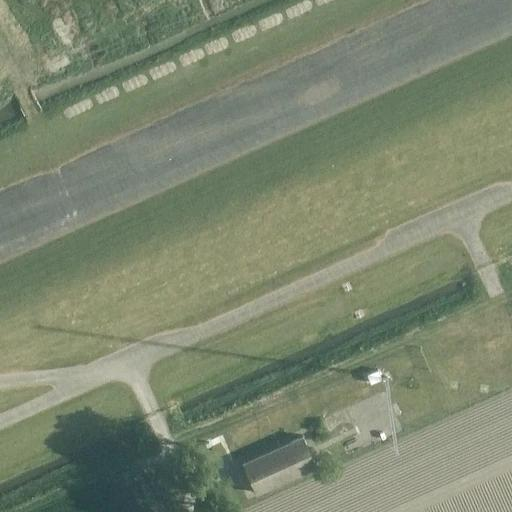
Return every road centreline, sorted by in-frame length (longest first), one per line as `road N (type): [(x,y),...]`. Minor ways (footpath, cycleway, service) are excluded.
road 1 (track): [(0,252),(511,24)]
road 2 (track): [(0,381),(124,363)]
